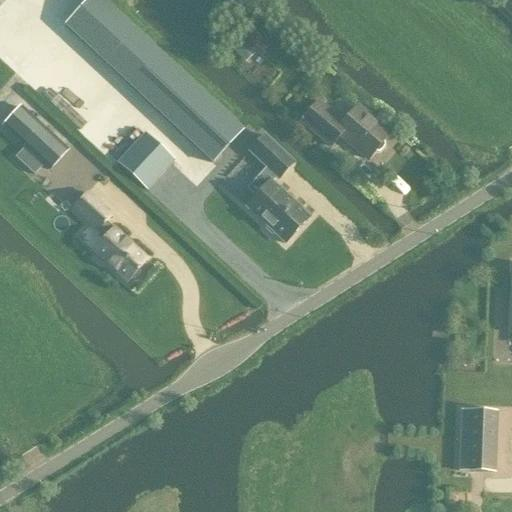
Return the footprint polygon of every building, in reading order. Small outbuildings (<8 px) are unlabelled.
[(100,0),(90,0),(65,27),(212,165),(242,132),(100,0)] [(511,15),(511,0),(508,0),(503,6),(511,15)] [(238,34),(227,44),(233,50),(245,63),(256,54),(244,40),(238,34)] [(301,122),(331,147),(341,137),(368,160),(375,153),(378,154),(382,151),(385,146),(383,143),(390,135),(378,126),(379,121),(371,114),(367,116),(357,108),(346,121),(340,122),(318,103),(301,122)] [(145,134),(117,164),(147,192),(175,162),(145,134)] [(266,168),(247,189),(256,198),(247,208),(265,225),(265,230),(271,235),(275,235),(285,244),(309,218),(272,183),(277,178),(279,180),(294,164),(264,136),(249,153),(266,168)] [(106,223),(112,217),(87,194),(73,209),(98,232),(99,231),(106,238),(93,252),(95,253),(95,258),(101,263),(106,263),(127,283),(130,281),(134,280),(140,274),(140,270),(148,261),(114,229),(113,230),(106,223)] [(461,411),(459,472),(495,473),(497,413),(461,411)]
